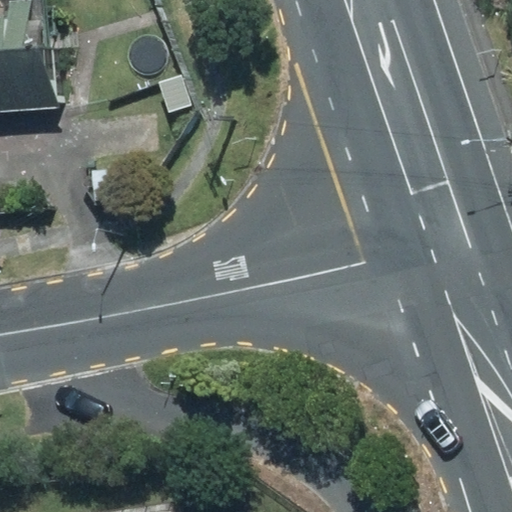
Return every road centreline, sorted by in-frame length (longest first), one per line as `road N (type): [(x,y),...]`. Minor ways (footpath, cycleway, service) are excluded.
road 1 (tertiary): [(0,337),(423,249)]
road 2 (primary): [(423,249),(347,0)]
road 3 (primary): [(511,481),(423,249)]
